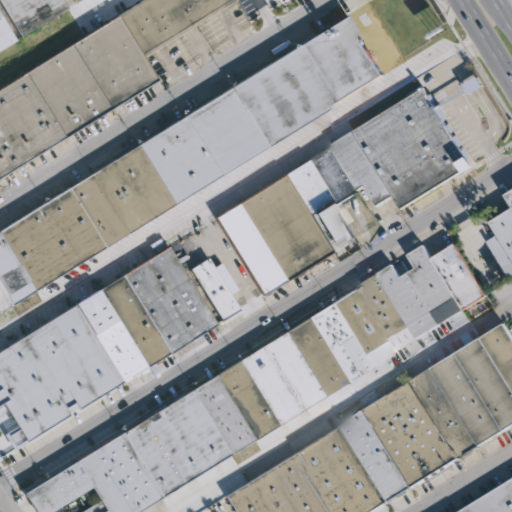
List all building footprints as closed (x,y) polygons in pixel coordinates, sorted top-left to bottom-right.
[(0,178),(0,88),(142,0),(237,0),(144,58),(158,81),(0,178)] [(21,37),(0,3),(0,0),(61,0),(67,9),(21,37)] [(353,24),(362,38),(367,34),(371,41),(365,44),(367,47),(374,42),(392,71),(0,311),(0,227),(41,203),(42,204),(349,16),(353,24)] [(0,16),(15,40),(0,49),(0,16)] [(426,91),(438,110),(440,109),(445,118),(444,119),(473,166),(403,210),(395,196),(378,206),(366,186),(358,191),(360,194),(339,207),(356,235),(264,293),(217,218),(310,160),(306,153),(320,144),(325,151),(425,89),(426,91)] [(511,274),(510,276),(487,239),(497,232),(490,220),(511,207),(511,202),(507,193),(511,189),(511,274)] [(191,233),(206,257),(208,256),(240,308),(222,319),(216,310),(211,314),(217,322),(25,441),(2,401),(0,402),(0,349),(190,232),(191,233)] [(456,242),(488,294),(136,511),(102,511),(107,509),(97,494),(89,499),(84,491),(50,511),(37,511),(25,492),(395,262),(403,276),(419,266),(411,253),(426,243),(434,256),(456,242)] [(511,425),(370,511),(236,511),(226,495),(506,322),(511,331),(511,425)] [(459,511),(472,504),(471,503),(476,499),(477,501),(511,479),(511,511),(459,511)]
